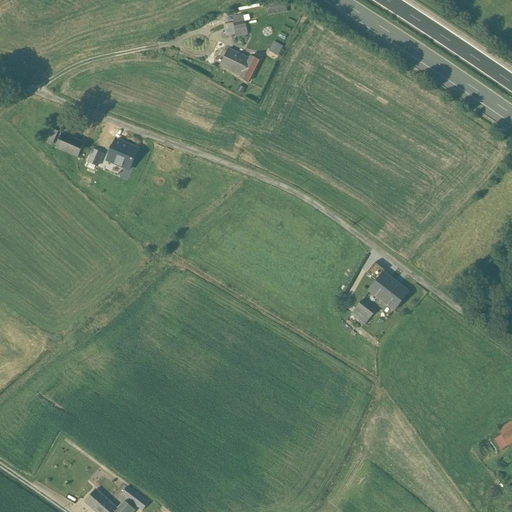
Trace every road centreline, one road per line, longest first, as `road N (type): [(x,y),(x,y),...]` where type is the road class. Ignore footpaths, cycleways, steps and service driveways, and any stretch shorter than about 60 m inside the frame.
road 1 (residential): [(511,348),(283,185),(0,82)]
road 2 (motorway): [(330,0),(511,117)]
road 3 (motorway): [(511,81),(386,0)]
